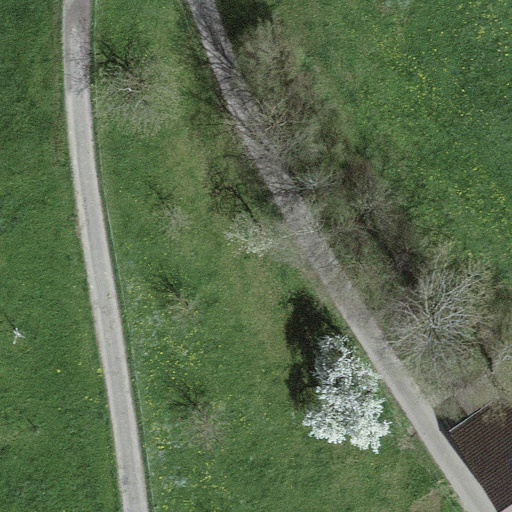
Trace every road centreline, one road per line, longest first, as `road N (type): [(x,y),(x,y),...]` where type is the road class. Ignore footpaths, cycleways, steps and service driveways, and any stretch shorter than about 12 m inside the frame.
road 1 (unclassified): [(478,511),(265,161),(201,0)]
road 2 (track): [(76,0),(86,190),(136,511)]
